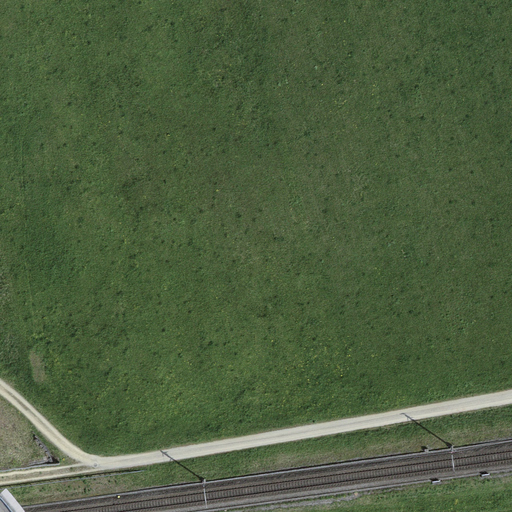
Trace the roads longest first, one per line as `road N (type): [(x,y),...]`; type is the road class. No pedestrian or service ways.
road 1 (track): [(511,396),(102,465)]
road 2 (track): [(0,385),(67,447),(102,465)]
